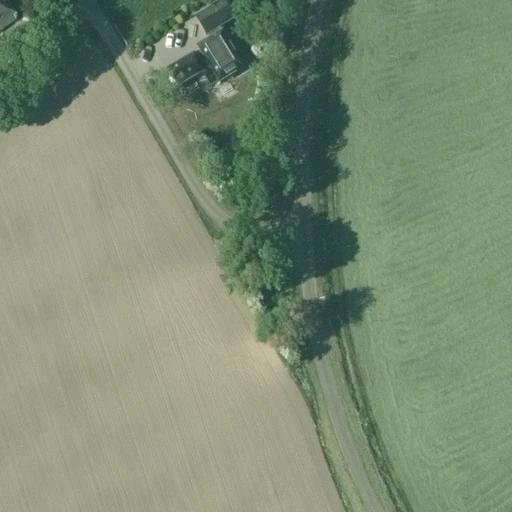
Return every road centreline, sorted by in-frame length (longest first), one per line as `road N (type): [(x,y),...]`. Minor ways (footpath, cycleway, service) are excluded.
road 1 (unclassified): [(303,234),(253,234),(214,216),(85,0)]
road 2 (unclassified): [(373,511),(322,370),(303,234)]
road 3 (unclassified): [(303,234),(301,121),(317,0)]
